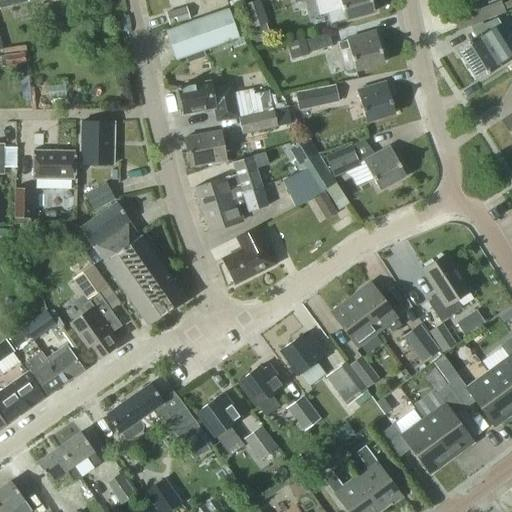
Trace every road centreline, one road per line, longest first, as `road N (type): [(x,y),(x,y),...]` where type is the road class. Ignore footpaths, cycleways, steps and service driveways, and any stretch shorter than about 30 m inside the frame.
road 1 (unclassified): [(224,338),(176,204),(127,0)]
road 2 (unclassified): [(224,338),(367,239),(451,201)]
road 3 (unclassified): [(0,452),(165,339),(224,338)]
road 4 (unclassified): [(451,201),(408,0)]
